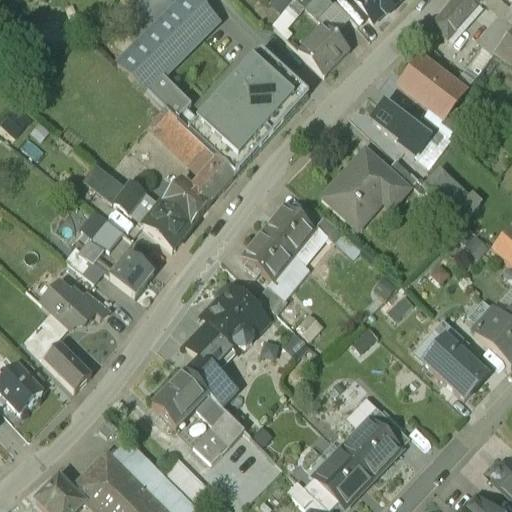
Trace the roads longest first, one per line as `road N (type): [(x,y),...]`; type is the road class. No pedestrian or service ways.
road 1 (residential): [(431,0),(257,188),(105,387),(29,467)]
road 2 (residential): [(511,390),(401,511)]
